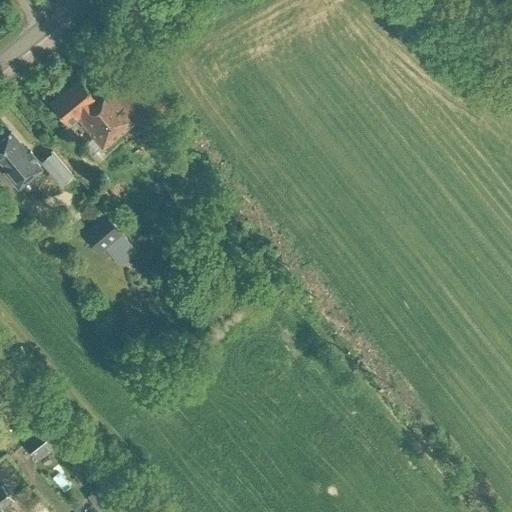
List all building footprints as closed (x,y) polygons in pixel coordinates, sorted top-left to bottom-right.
[(96,100),(78,77),(50,100),(68,123),(77,116),(102,148),(137,120),(142,126),(164,108),(133,70),(96,100)] [(65,125),(58,131),(66,141),(73,135),(65,125)] [(11,132),(0,140),(0,159),(7,168),(4,171),(18,187),(41,167),(11,132)] [(84,136),(77,145),(89,154),(96,146),(84,136)] [(39,160),(61,187),(73,177),(51,150),(39,160)] [(144,161),(141,168),(120,161),(114,181),(145,192),(154,164),(144,161)] [(80,232),(98,252),(104,247),(120,265),(139,249),(106,211),(80,232)] [(51,418),(23,439),(38,458),(66,437),(51,418)] [(51,451),(78,483),(87,475),(60,443),(51,451)] [(109,477),(86,494),(99,511),(121,493),(109,477)] [(14,511),(7,503),(14,498),(1,484),(0,484),(0,511),(14,511)]
